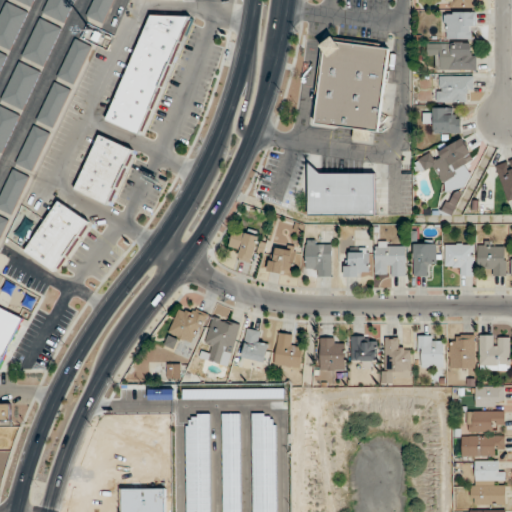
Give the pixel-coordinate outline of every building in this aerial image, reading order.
[(48,0),(42,13),(65,23),(75,0),(48,0)] [(93,0),(86,16),(104,24),(114,0),(93,0)] [(0,45),(11,50),(28,12),(6,2),(0,15),(0,45)] [(107,122),(147,137),(189,23),(150,8),(107,122)] [(474,12),(445,12),(445,39),(474,39),(474,12)] [(61,28),(38,18),(21,57),(44,66),(61,28)] [(57,77),(74,85),(91,45),(74,38),(57,77)] [(389,45),(324,39),(316,125),(354,129),(353,140),(370,142),(372,131),(380,132),(389,45)] [(437,70),(476,70),(476,43),(427,43),(427,58),(437,58),(437,70)] [(41,72),(18,61),(1,99),(23,110),(41,72)] [(437,102),(465,102),(465,93),(473,93),(473,77),(437,77),(437,102)] [(53,128),(71,90),(53,82),(36,121),(53,128)] [(0,152),(3,153),(20,115),(0,106),(0,152)] [(433,134),(460,134),(460,117),(451,117),(451,107),(432,107),(432,113),(424,113),(424,123),(433,123),(433,134)] [(50,134),(34,126),(15,163),(31,172),(50,134)] [(111,206),(133,148),(97,134),(75,192),(111,206)] [(415,161),(420,171),(431,165),(439,182),(476,164),(463,138),(415,161)] [(506,200),(511,198),(511,159),(496,164),(506,200)] [(375,173),(319,173),(319,166),(309,166),(309,216),(375,216),(375,173)] [(450,216),(462,196),(454,191),(442,211),(450,216)] [(56,272),(89,220),(58,200),(25,252),(56,272)] [(239,248),(237,260),(254,263),(259,233),(233,229),(230,247),(239,248)] [(331,241),(306,241),(306,267),(314,267),(314,277),(331,277),(331,241)] [(436,241),(413,241),(413,276),(426,276),(426,266),(436,266),(436,241)] [(405,275),(405,243),(375,243),(375,275),(405,275)] [(487,277),(506,277),(506,243),(478,243),(478,266),(487,266),(487,277)] [(473,244),(445,244),(445,266),(454,266),(454,276),(473,276),(473,244)] [(344,277),(370,277),(370,248),(353,248),(353,257),(344,257),(344,277)] [(168,333),(195,344),(207,316),(181,304),(168,333)] [(229,366),(240,324),(212,316),(204,345),(212,348),(209,360),(229,366)] [(261,332),(248,329),(242,357),(265,361),(269,343),(259,341),(261,332)] [(300,368),(303,347),(295,346),(296,335),(279,333),(275,365),(300,368)] [(377,361),(377,336),(351,336),(351,361),(377,361)] [(418,368),(444,368),(444,336),(418,336),(418,368)] [(475,336),(449,336),(449,368),(475,368),(475,336)] [(511,336),(479,336),(479,371),(511,371),(511,336)] [(344,370),(344,338),(320,338),(320,370),(344,370)] [(383,383),(392,383),(393,373),(411,373),(411,349),(401,349),(402,338),(383,338),(383,383)] [(180,364),(166,364),(166,379),(180,379),(180,364)] [(504,386),(475,386),(475,407),(504,407),(504,386)] [(466,411),(466,432),(495,432),(495,422),(504,422),(504,411),(466,411)] [(504,436),(462,436),(462,457),(495,457),(495,446),(504,446),(504,436)] [(506,505),(506,482),(504,482),(504,461),(473,461),(473,505),(506,505)]
